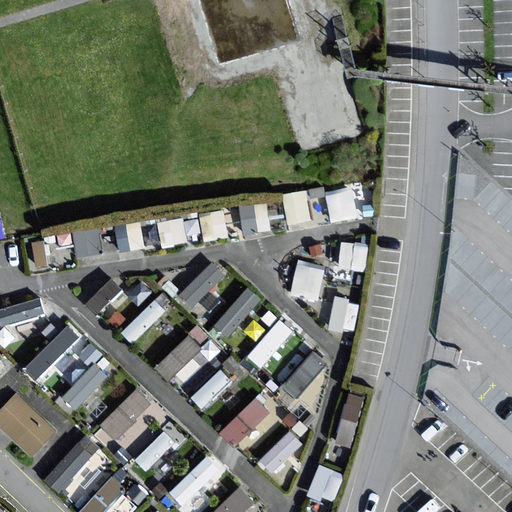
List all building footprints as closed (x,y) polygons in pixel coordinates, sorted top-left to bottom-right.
[(351,187),(325,192),(332,223),(358,218),(351,187)] [(307,191),(283,195),(288,225),(312,221),(307,191)] [(272,231),(267,202),(239,206),(244,236),(272,231)] [(223,210),(199,214),(204,242),(228,237),(223,210)] [(183,218),(157,223),(162,247),(188,242),(183,218)] [(145,249),(141,222),(115,226),(120,253),(145,249)] [(103,254),(99,229),(73,233),(77,258),(103,254)] [(44,240),(32,242),(36,267),(48,265),(44,240)] [(357,246),(342,244),(339,266),(354,267),(357,246)] [(367,245),(357,244),(357,246),(354,267),(354,270),(364,271),(367,245)] [(326,266),(299,260),(291,295),(318,301),(326,266)] [(225,275),(212,263),(180,295),(193,308),(225,275)] [(112,279),(86,305),(96,315),(123,289),(112,279)] [(261,300),(248,288),(214,326),(228,338),(261,300)] [(40,298),(0,309),(0,321),(2,327),(45,314),(40,298)] [(358,304),(333,299),(328,326),(353,331),(358,304)] [(166,311),(155,300),(122,333),(132,344),(166,311)] [(293,331),(280,320),(248,356),(261,368),(293,331)] [(80,337),(68,326),(24,369),(36,381),(80,337)] [(202,350),(189,336),(155,368),(168,382),(202,350)] [(103,355),(91,343),(79,357),(91,368),(94,364),(103,355)] [(328,364),(313,351),(282,387),(296,399),(328,364)] [(108,376),(94,364),(91,368),(62,398),(76,410),(108,376)] [(232,381),(221,370),(191,398),(202,409),(232,381)] [(152,405),(137,389),(100,425),(115,441),(152,405)] [(56,432),(16,393),(0,410),(0,428),(31,458),(56,432)] [(365,398),(350,394),(336,443),(351,448),(365,398)] [(270,413),(256,398),(220,433),(234,448),(270,413)] [(315,418),(307,411),(299,419),(308,427),(315,418)] [(299,420),(290,412),(282,421),(291,429),(299,420)] [(302,444),(290,431),(260,460),(272,472),(302,444)] [(175,443),(164,432),(135,460),(146,472),(175,443)] [(100,448),(86,436),(45,481),(59,494),(100,448)] [(219,469),(207,456),(170,493),(182,506),(219,469)] [(312,487),(337,496),(348,468),(323,458),(312,487)] [(124,488),(113,477),(79,511),(103,511),(118,497),(117,496),(124,488)] [(168,490),(161,483),(152,491),(160,499),(168,490)] [(148,495),(137,486),(129,496),(139,504),(148,495)] [(255,502),(239,487),(214,511),(245,511),(255,502)]
